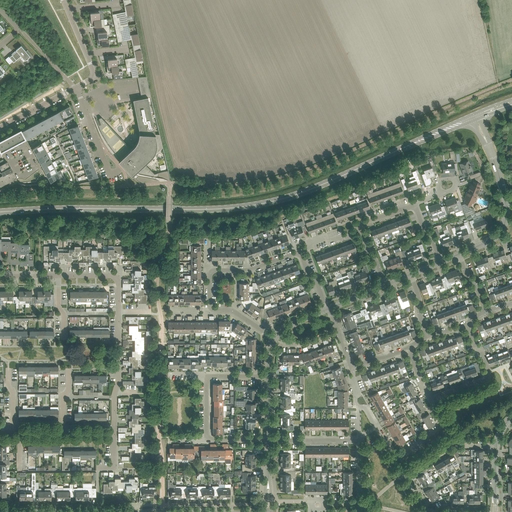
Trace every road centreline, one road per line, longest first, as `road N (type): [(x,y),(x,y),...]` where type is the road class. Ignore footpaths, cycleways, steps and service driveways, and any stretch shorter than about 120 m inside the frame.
road 1 (tertiary): [(475,116),(325,183),(248,206),(0,212)]
road 2 (track): [(133,0),(172,183)]
road 3 (residential): [(431,399),(488,376),(466,322)]
